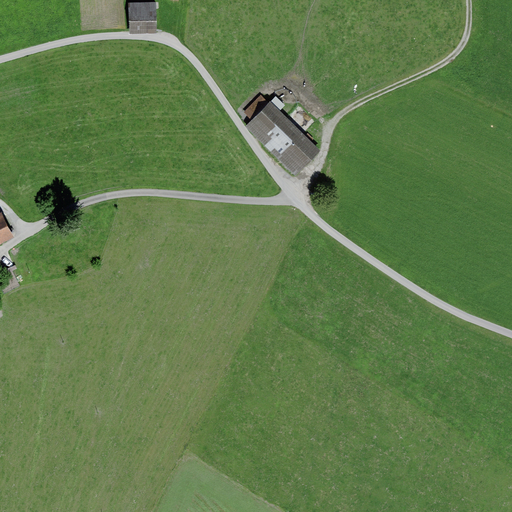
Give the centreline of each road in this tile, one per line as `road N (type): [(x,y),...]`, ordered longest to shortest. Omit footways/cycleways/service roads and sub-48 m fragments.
road 1 (track): [(511,334),(457,313),(294,201),(191,56),(173,43),(98,37),(0,60)]
road 2 (track): [(472,0),(469,37),(456,57),(342,117),(322,166),(294,201),(140,194),(90,204),(0,255)]
